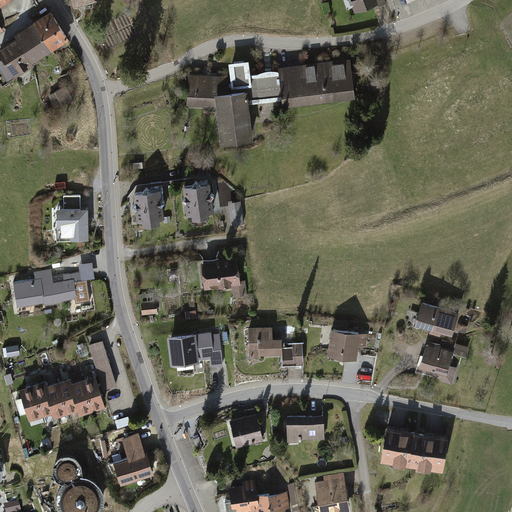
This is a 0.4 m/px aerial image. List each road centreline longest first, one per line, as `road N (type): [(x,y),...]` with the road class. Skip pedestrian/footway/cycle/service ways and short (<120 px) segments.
road 1 (residential): [(101,94),(229,41),(358,38),(466,0)]
road 2 (tertiary): [(101,94),(115,281),(159,421)]
road 3 (residential): [(159,421),(265,392),(354,394)]
road 4 (residential): [(354,394),(511,422)]
